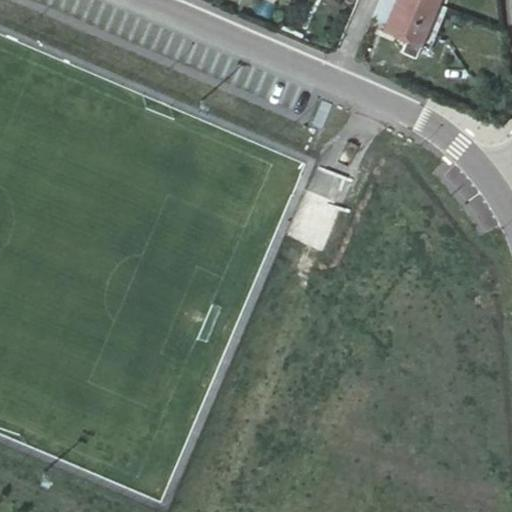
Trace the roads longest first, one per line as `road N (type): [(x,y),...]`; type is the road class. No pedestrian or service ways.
road 1 (residential): [(511,175),(474,143),(336,78)]
road 2 (residential): [(336,78),(153,0)]
